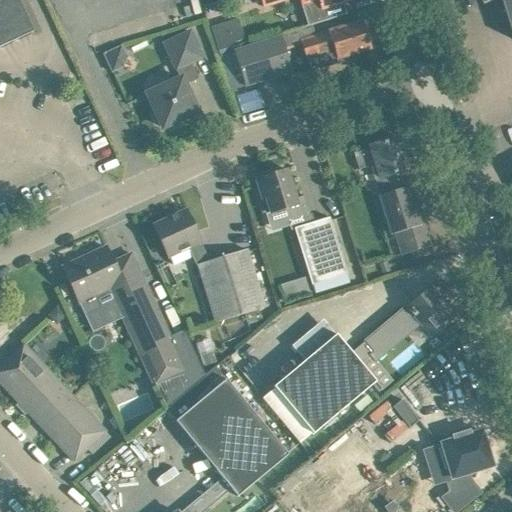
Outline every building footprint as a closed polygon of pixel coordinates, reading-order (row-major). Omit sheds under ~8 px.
[(0,0),(0,46),(33,31),(18,0),(0,0)] [(346,13),(342,3),(350,0),(299,0),(307,25),(304,26),(305,27),(311,25),(347,14),(346,13)] [(511,0),(483,0),(485,4),(497,0),(503,0),(511,27),(511,0)] [(280,37),(284,50),(302,45),(306,58),(333,50),(336,58),(338,57),(339,60),(342,61),(353,58),(354,55),(353,53),(369,48),(361,22),(315,37),(311,25),(305,27),(280,35),(280,37)] [(215,28),(221,47),(234,42),(228,24),(215,28)] [(184,84),(197,78),(190,63),(201,58),(189,32),(163,43),(180,79),(147,94),(155,111),(152,114),(156,123),(160,123),(162,128),(167,126),(170,128),(179,124),(179,120),(196,112),(184,84)] [(284,50),(280,37),(233,52),(244,86),(279,75),(280,80),(285,98),(320,87),(315,69),(292,76),(291,71),(284,50)] [(111,72),(122,67),(125,56),(120,45),(103,54),(111,72)] [(375,164),(380,179),(407,170),(397,138),(370,146),(370,148),(353,153),(358,169),(375,164)] [(255,180),(261,199),(264,198),(269,213),(283,209),(287,221),(290,229),(293,228),(312,223),(309,214),(303,196),(296,198),(287,171),(287,170),(255,180)] [(424,223),(419,225),(407,187),(378,196),(391,235),(395,233),(402,255),(431,246),(424,223)] [(185,210),(152,225),(167,258),(188,248),(196,267),(197,266),(214,323),(264,307),(246,250),(209,261),(200,243),(185,210)] [(311,285),(347,274),(329,217),(312,223),(293,228),(311,285)] [(105,247),(62,267),(84,316),(92,332),(110,324),(122,318),(154,385),(155,385),(166,410),(202,375),(182,331),(169,337),(139,272),(138,273),(139,274),(122,282),(105,247)] [(387,262),(379,264),(382,274),(390,272),(387,262)] [(430,287),(351,353),(360,364),(414,318),(431,338),(455,317),(430,287)] [(55,307),(46,316),(55,325),(64,316),(55,307)] [(302,445),(314,435),(313,434),(375,382),(368,373),(360,364),(351,353),(335,334),(325,343),(303,360),(287,374),(272,386),(276,391),(264,400),(302,445)] [(0,384),(73,462),(105,432),(23,344),(0,365),(0,384)] [(220,349),(199,356),(203,368),(224,360),(220,349)] [(382,390),(392,381),(379,364),(376,367),(368,373),(375,382),(382,390)] [(237,497),(288,454),(225,379),(174,421),(221,478),(180,511),(202,511),(231,489),(237,497)] [(441,446),(436,447),(450,492),(443,498),(453,511),(479,493),(468,478),(466,474),(492,466),(481,431),(468,435),(468,432),(453,437),(454,439),(440,443),(441,446)] [(385,474),(360,443),(364,440),(362,439),(359,442),(357,439),(295,490),(313,511),(370,511),(361,501),(389,478),(387,475),(390,472),(389,471),(385,474)]
